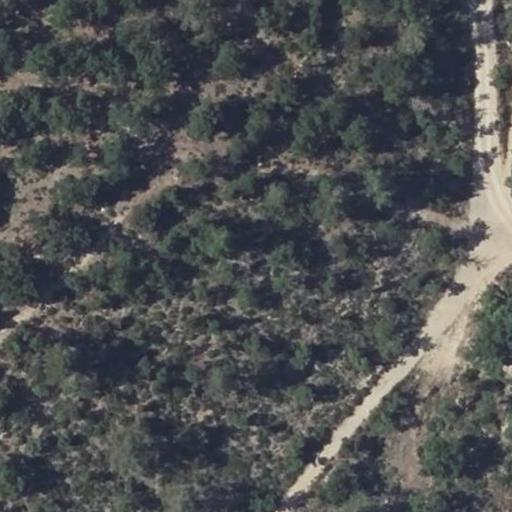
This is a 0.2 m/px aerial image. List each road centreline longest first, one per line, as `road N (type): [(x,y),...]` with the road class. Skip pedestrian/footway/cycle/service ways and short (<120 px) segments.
road 1 (track): [(510,237),(273,511)]
road 2 (track): [(481,0),(491,172),(511,237)]
